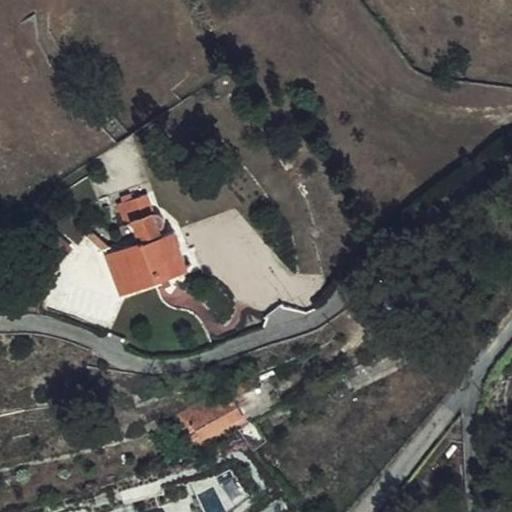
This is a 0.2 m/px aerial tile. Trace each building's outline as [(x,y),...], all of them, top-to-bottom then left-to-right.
[(110,285),(118,307),(137,299),(142,313),(186,297),(174,262),(160,266),(156,255),(165,253),(159,238),(120,251),(129,279),(110,285)] [(123,321),(142,313),(137,299),(118,307),(123,321)] [(127,411),(133,424),(172,410),(167,397),(146,405),(127,411)] [(184,451),(191,447),(186,439),(226,416),(232,425),(248,414),(237,397),(176,440),(184,451)] [(226,416),(186,439),(191,447),(202,464),(241,441),(232,425),(226,416)]
